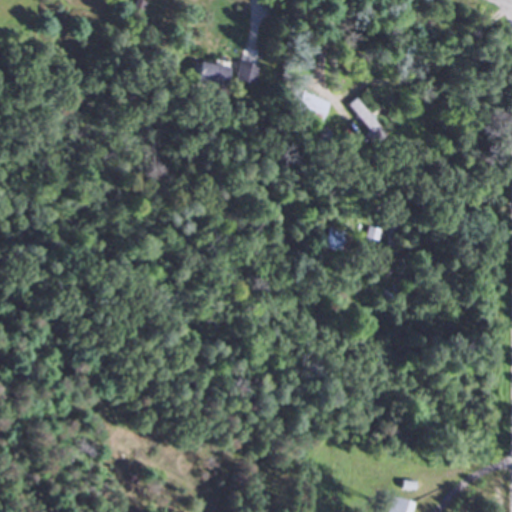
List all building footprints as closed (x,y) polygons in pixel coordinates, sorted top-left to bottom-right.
[(253,66),(233,62),(230,82),(249,85),(253,66)] [(223,84),(222,63),(191,64),(192,86),(223,84)] [(323,102),(294,91),(286,114),(315,124),(323,102)] [(344,103),(362,127),(369,122),(350,98),(344,103)] [(403,511),(405,502),(381,497),(378,511),(403,511)]
